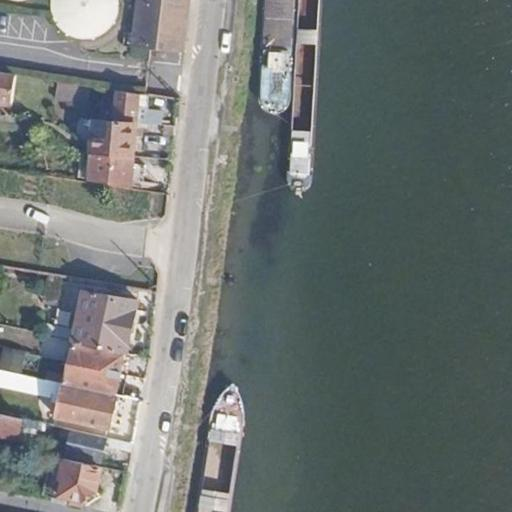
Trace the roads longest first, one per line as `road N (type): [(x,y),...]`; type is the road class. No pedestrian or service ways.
road 1 (residential): [(140,511),(184,246),(212,0)]
road 2 (track): [(0,212),(184,246)]
